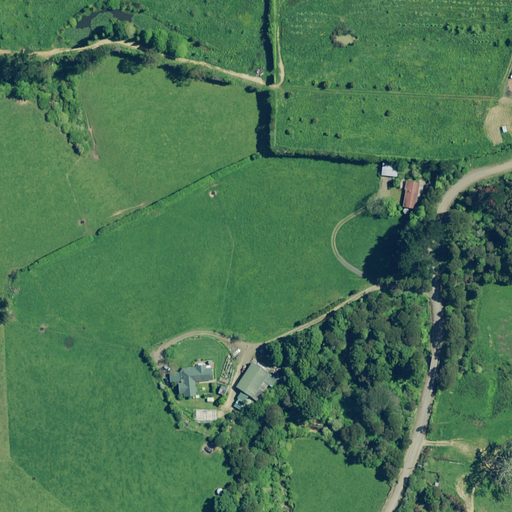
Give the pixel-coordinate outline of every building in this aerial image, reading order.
[(398,164),(383,163),(382,176),(397,177),(398,164)] [(407,181),(402,207),(415,209),(420,183),(407,181)] [(251,361),(235,388),(257,401),(268,384),(273,386),(276,381),(268,376),(270,373),(251,361)] [(183,394),(184,397),(197,396),(196,382),(213,380),(213,368),(207,368),(206,365),(195,365),(195,367),(183,368),(181,371),(181,384),(179,384),(179,394),(183,394)] [(229,389),(223,385),(219,392),(224,395),(229,389)] [(206,414),(198,412),(195,419),(203,422),(206,414)]
